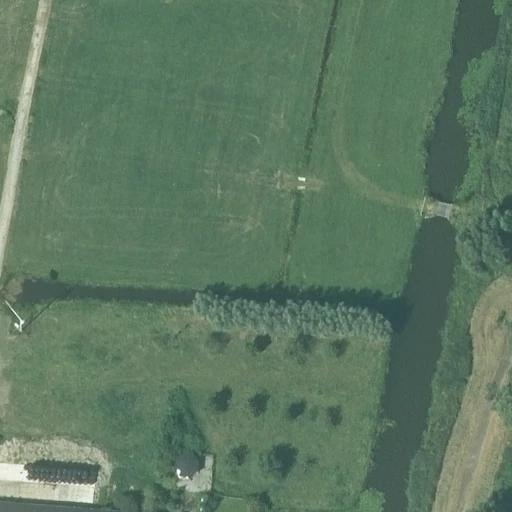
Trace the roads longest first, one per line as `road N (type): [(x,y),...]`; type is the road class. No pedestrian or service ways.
road 1 (track): [(0,223),(43,0)]
road 2 (track): [(364,0),(332,142),(365,191)]
road 3 (track): [(365,191),(511,216)]
